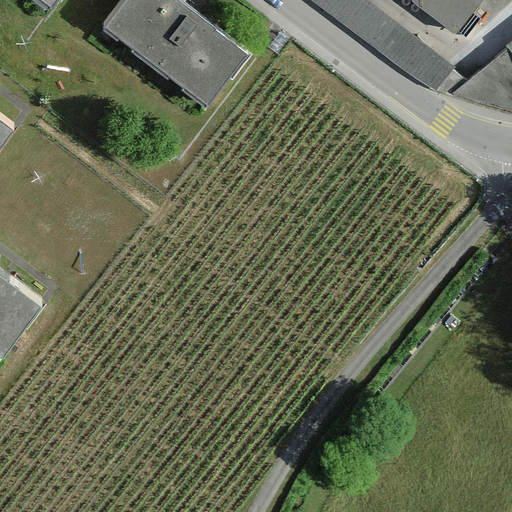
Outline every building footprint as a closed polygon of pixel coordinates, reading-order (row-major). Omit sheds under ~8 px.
[(30,0),(48,14),(59,0),(30,0)] [(173,0),(129,0),(105,30),(207,112),(248,60),(173,0)] [(418,0),(467,37),(495,0),(418,0)] [(438,86),(456,59),(401,23),(383,50),(438,86)] [(511,44),(507,48),(458,94),(509,110),(511,110),(511,44)] [(0,144),(12,128),(0,118),(0,144)] [(44,306),(0,273),(0,362),(2,363),(44,306)]
